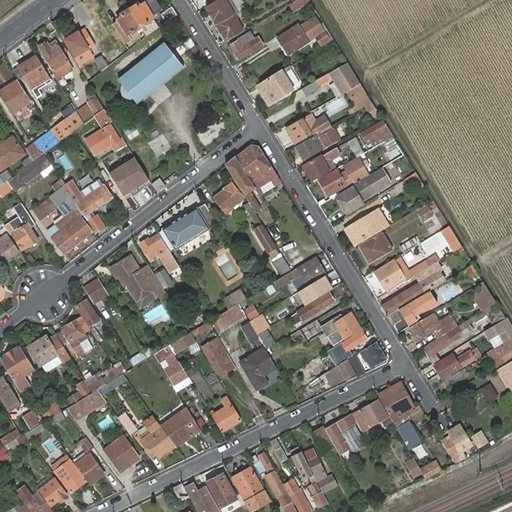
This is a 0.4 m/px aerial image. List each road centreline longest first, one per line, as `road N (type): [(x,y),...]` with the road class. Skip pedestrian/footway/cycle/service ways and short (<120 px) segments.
road 1 (track): [(318,0),(511,311)]
road 2 (residential): [(97,511),(405,364)]
road 3 (residential): [(0,332),(259,127)]
road 4 (residential): [(259,127),(405,364)]
road 5 (residential): [(179,0),(259,127)]
road 6 (track): [(361,73),(484,0)]
